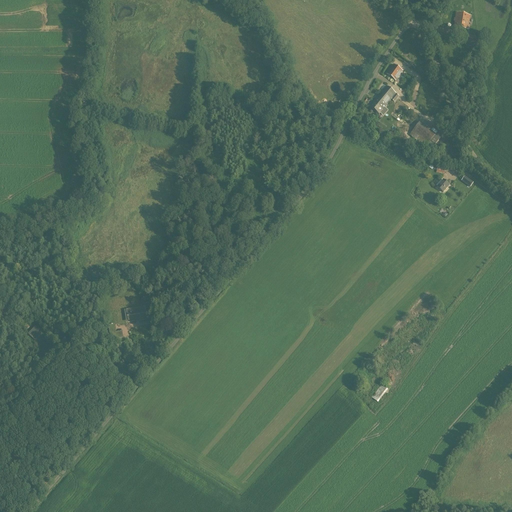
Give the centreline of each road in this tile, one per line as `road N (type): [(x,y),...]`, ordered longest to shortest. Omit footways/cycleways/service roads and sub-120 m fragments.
road 1 (tertiary): [(27,511),(312,182),(411,20)]
road 2 (unclassified): [(511,191),(485,171),(455,125),(417,25)]
